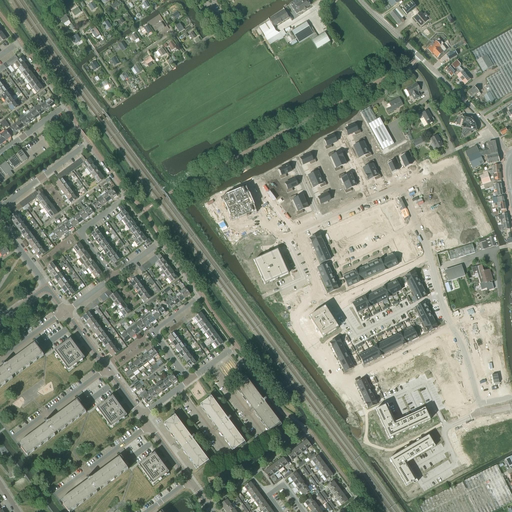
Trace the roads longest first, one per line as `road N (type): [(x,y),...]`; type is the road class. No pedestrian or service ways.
road 1 (residential): [(0,207),(89,142),(129,195),(80,231),(113,276)]
road 2 (residential): [(400,185),(481,412)]
road 3 (residential): [(0,153),(66,104),(20,42),(0,57)]
road 4 (track): [(110,74),(173,31),(187,51),(216,32),(194,0)]
road 5 (residential): [(511,156),(418,55)]
road 6 (residential): [(484,225),(454,164),(400,185)]
